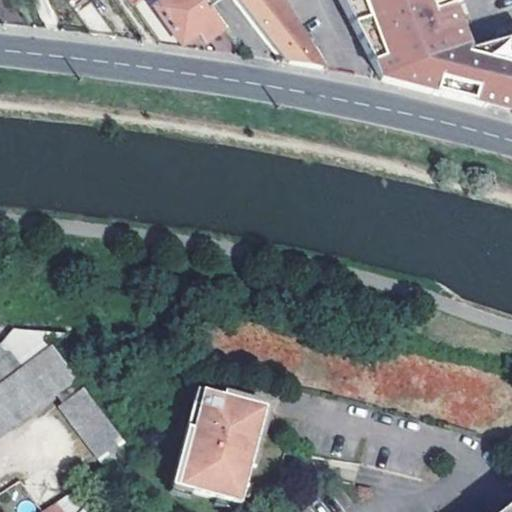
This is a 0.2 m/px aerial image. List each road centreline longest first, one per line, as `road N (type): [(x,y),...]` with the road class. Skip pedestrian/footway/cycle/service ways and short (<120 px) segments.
road 1 (track): [(0,107),(271,141),(511,200)]
road 2 (tertiary): [(0,48),(288,88),(511,140)]
